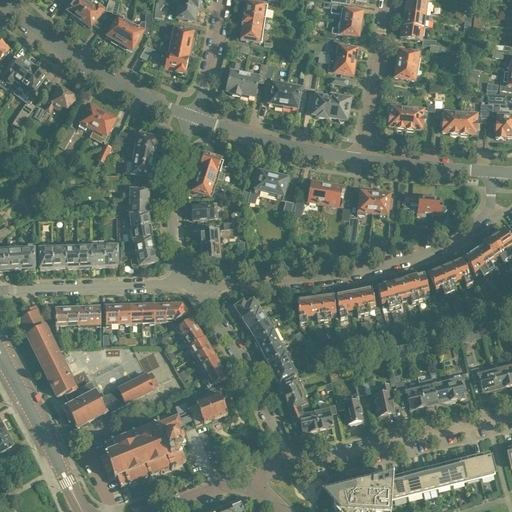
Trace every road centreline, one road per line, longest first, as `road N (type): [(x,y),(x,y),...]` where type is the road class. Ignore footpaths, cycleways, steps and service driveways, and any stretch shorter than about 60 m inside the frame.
road 1 (residential): [(193,285),(332,277),(390,265),(476,223),(487,210),(493,172)]
road 2 (residential): [(285,466),(511,414)]
road 3 (residential): [(192,117),(74,60),(0,0)]
road 4 (residential): [(285,466),(245,370),(193,285)]
road 5 (residential): [(0,291),(193,285)]
road 6 (residential): [(193,285),(178,263),(170,207),(192,117)]
road 7 (residential): [(358,160),(192,117)]
road 8 (residential): [(358,160),(384,0)]
road 9 (tertiary): [(82,511),(9,376)]
road 10 (residential): [(493,172),(358,160)]
road 11 (residential): [(192,117),(221,0)]
